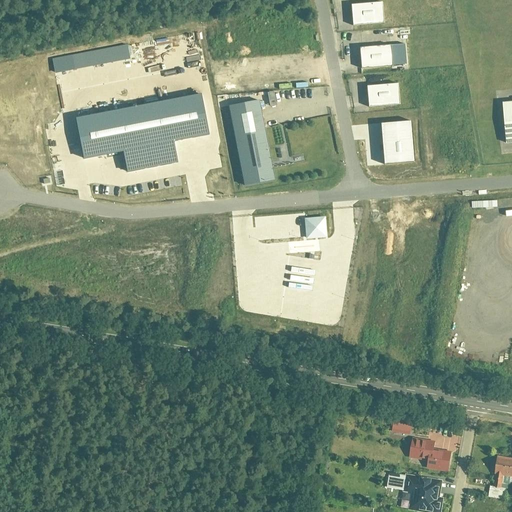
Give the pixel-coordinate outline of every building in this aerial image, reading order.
[(384,2),(351,5),(353,27),(386,24),(384,2)] [(392,45),(361,47),(363,68),(393,66),(392,45)] [(401,85),(369,87),(371,106),(403,104),(401,85)] [(201,94),(76,118),(84,157),(124,149),(128,170),(176,160),(172,140),(208,133),(201,94)] [(263,100),(230,106),(243,184),(276,179),(263,100)] [(511,102),(502,103),(506,144),(511,143),(511,102)] [(415,162),(411,122),(380,125),(383,165),(415,162)] [(307,238),(325,236),(324,218),(305,219),(307,238)] [(445,443),(415,438),(412,458),(430,461),(430,468),(451,471),(453,453),(444,452),(445,443)] [(495,474),(511,476),(511,460),(498,458),(495,474)] [(411,511),(417,511),(445,511),(448,498),(414,492),(411,511)]
